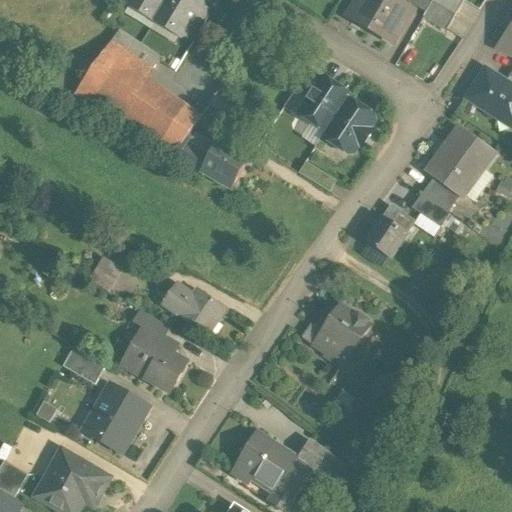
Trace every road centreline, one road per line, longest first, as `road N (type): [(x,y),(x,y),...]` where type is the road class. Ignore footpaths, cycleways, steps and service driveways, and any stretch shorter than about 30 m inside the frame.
road 1 (residential): [(159,511),(428,112)]
road 2 (residential): [(428,112),(246,0)]
road 3 (track): [(451,368),(418,309),(333,248)]
road 4 (track): [(451,368),(416,437),(392,511)]
road 5 (residential): [(428,112),(503,0)]
